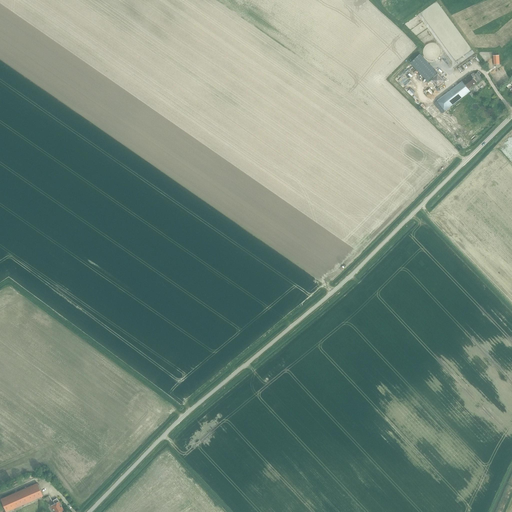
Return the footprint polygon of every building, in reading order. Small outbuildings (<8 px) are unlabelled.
[(427,81),(436,72),(419,54),(410,62),(427,81)] [(445,64),(435,73),(441,80),(451,72),(445,64)] [(468,89),(482,78),(479,74),(480,73),(478,71),(475,74),(473,72),(433,103),(441,113),(470,91),(468,89)] [(6,511),(43,496),(37,483),(0,499),(6,511)] [(53,511),(59,511),(64,510),(57,498),(53,500),(54,504),(50,506),(53,511)]
